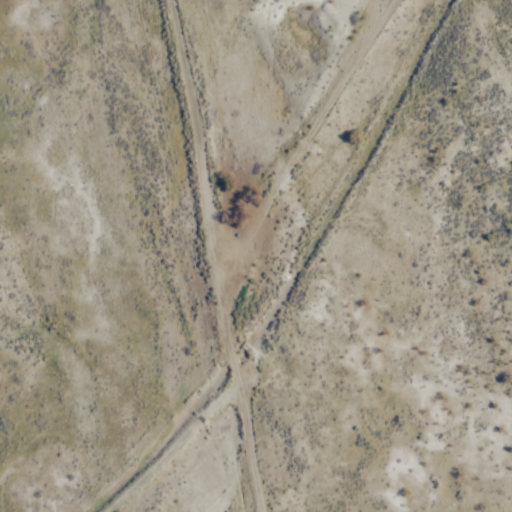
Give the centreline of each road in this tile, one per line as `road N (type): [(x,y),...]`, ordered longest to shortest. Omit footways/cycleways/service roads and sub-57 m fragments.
road 1 (track): [(155,0),(242,390),(260,511)]
road 2 (track): [(220,295),(239,228),(383,0)]
road 3 (track): [(242,390),(103,511)]
